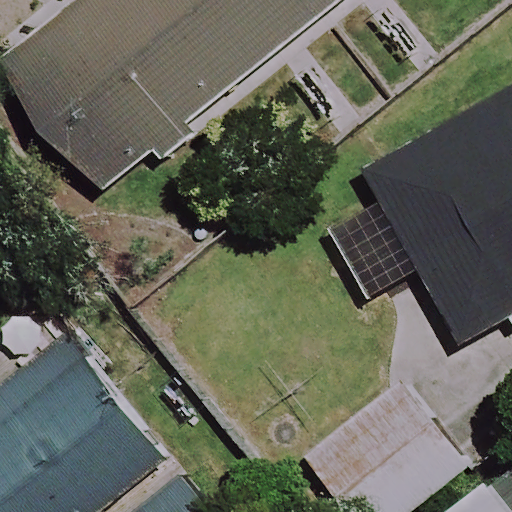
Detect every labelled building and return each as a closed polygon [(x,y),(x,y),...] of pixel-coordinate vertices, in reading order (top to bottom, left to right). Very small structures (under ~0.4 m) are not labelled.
[(354,0),(100,0),(12,71),(110,195),(354,0)] [(511,327),(511,104),(376,183),(472,351),(511,327)] [(79,340),(0,406),(0,511),(112,511),(177,457),(79,340)] [(416,511),(467,475),(404,390),(312,458),(352,511),(416,511)] [(511,511),(511,509),(494,487),(462,511),(511,511)]
